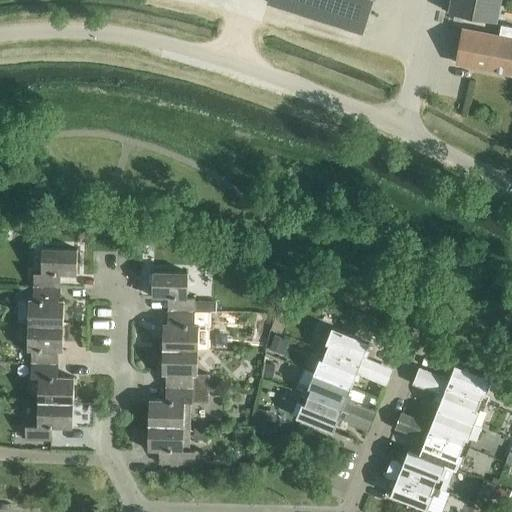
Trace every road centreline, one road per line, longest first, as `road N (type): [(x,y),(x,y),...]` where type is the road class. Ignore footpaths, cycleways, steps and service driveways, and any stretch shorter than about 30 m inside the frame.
road 1 (unclassified): [(503,180),(402,127),(228,61),(140,37),(0,33)]
road 2 (residential): [(117,244),(116,407),(106,447)]
road 3 (residential): [(349,511),(413,349)]
road 4 (residential): [(143,508),(269,511)]
